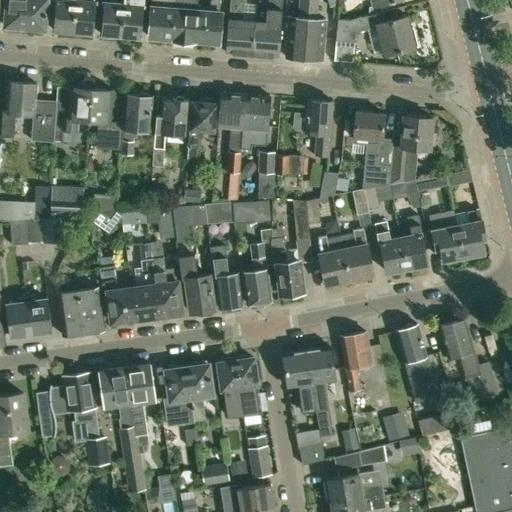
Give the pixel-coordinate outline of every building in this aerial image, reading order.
[(27,0),(5,0),(5,5),(4,25),(25,27),(27,0)] [(27,0),(25,27),(45,28),(46,0),(27,0)] [(55,0),(53,29),(73,31),(75,0),(55,0)] [(75,0),(73,31),(93,32),(95,0),(86,0),(87,0),(83,0),(75,0)] [(123,0),(103,0),(101,33),(120,35),(123,0)] [(143,0),(123,0),(120,35),(141,37),(143,0)] [(172,38),(175,0),(153,0),(153,5),(152,5),(149,36),(172,38)] [(194,41),(196,9),(183,8),(183,0),(175,0),(172,38),(172,39),(194,41)] [(219,42),(220,22),(221,11),(219,11),(219,0),(210,0),(210,10),(196,9),(194,41),(195,41),(195,40),(219,42)] [(243,18),(244,0),(230,0),(229,17),(226,52),(252,54),(254,19),(243,18)] [(278,56),(280,36),(281,21),(280,21),(281,0),(268,0),(267,20),(254,19),(252,54),(278,56)] [(287,36),(286,56),(322,59),(325,18),(316,18),(317,0),(299,0),(298,16),(289,15),(287,36)] [(407,15),(388,20),(385,21),(382,11),(353,19),(353,20),(338,18),(336,40),(351,42),(352,33),(377,26),(384,54),(415,46),(414,45),(417,45),(413,26),(410,27),(407,15)] [(37,83),(9,81),(7,110),(2,110),(0,136),(13,137),(15,112),(34,114),(32,139),(55,140),(58,101),(35,99),(37,83)] [(91,88),(89,88),(87,83),(80,83),(76,87),(70,86),(68,118),(64,117),(62,143),(76,144),(78,119),(89,120),(91,88)] [(110,121),(111,110),(112,90),(91,88),(89,120),(100,121),(98,145),(121,147),(123,122),(110,121)] [(221,91),(219,111),(218,125),(232,126),(228,171),(230,171),(239,172),(241,147),(245,93),(221,91)] [(149,130),(150,116),(152,96),(150,96),(147,93),(141,92),(137,94),(126,93),(123,122),(121,147),(121,153),(132,154),(133,137),(136,137),(136,129),(149,130)] [(267,129),(268,115),(270,95),(245,93),(241,147),(250,147),(251,128),(267,129)] [(185,133),(186,120),(188,100),(185,100),(183,96),(177,95),(175,99),(163,98),(161,115),(157,115),(153,165),(163,165),(166,132),(185,133)] [(213,129),(214,122),(216,98),(198,97),(197,101),(192,100),(188,157),(199,158),(199,149),(196,145),(197,134),(200,134),(201,128),(213,129)] [(328,156),(331,120),(333,100),(307,98),(306,112),(295,111),(293,129),(305,130),(304,132),(316,132),(314,154),(328,156)] [(356,110),(353,136),(367,137),(365,163),(364,188),(376,186),(388,184),(392,149),(393,139),(382,137),(384,113),(356,110)] [(392,149),(388,184),(400,182),(408,180),(414,178),(417,148),(429,149),(429,147),(434,148),(436,133),(430,132),(432,117),(404,114),(400,150),(392,149)] [(276,172),(277,153),(277,150),(260,149),(258,197),(272,196),(274,196),(276,172)] [(277,153),(276,172),(308,173),(308,154),(277,153)] [(472,180),(470,169),(469,168),(447,174),(450,185),(472,180)] [(323,195),(334,193),(338,172),(327,170),(323,195)] [(431,177),(416,179),(418,191),(434,188),(431,177)] [(418,191),(416,179),(402,182),(391,184),(393,192),(394,197),(409,194),(411,206),(415,205),(420,204),(418,191)] [(49,216),(83,213),(85,186),(51,183),(51,185),(49,216)] [(36,184),(35,217),(43,216),(49,216),(51,185),(36,184)] [(238,187),(229,186),(228,200),(232,200),(237,199),(238,187)] [(364,188),(368,208),(380,206),(376,186),(364,188)] [(200,194),(201,190),(185,188),(184,201),(194,202),(200,202),(200,194)] [(368,208),(364,188),(354,190),(362,227),(353,229),(354,232),(340,235),(343,248),(349,278),(352,278),(352,280),(355,282),(366,280),(367,277),(367,275),(373,273),(367,244),(364,227),(372,225),(368,208)] [(93,212),(117,210),(118,194),(95,193),(93,212)] [(319,196),(307,199),(309,221),(321,220),(319,196)] [(310,238),(307,199),(293,198),(296,239),(310,238)] [(269,200),(257,200),(257,220),(269,220),(269,200)] [(233,222),(231,202),(220,203),(221,222),(233,222)] [(173,205),(147,207),(148,221),(174,218),(173,205)] [(457,225),(463,255),(483,251),(482,244),(486,243),(482,219),(478,220),(476,208),(467,210),(470,222),(457,225)] [(139,223),(147,222),(146,209),(137,210),(138,218),(139,223)] [(463,255),(457,225),(453,209),(429,214),(436,253),(441,252),(443,259),(463,255)] [(90,212),(91,225),(94,221),(109,233),(120,219),(122,218),(120,210),(117,210),(93,212),(90,212)] [(123,224),(131,224),(129,211),(121,212),(122,219),(123,224)] [(66,227),(91,225),(90,212),(83,213),(49,216),(43,216),(46,242),(67,240),(66,227)] [(411,234),(401,237),(406,267),(427,263),(422,235),(423,234),(419,214),(408,216),(411,234)] [(28,243),(46,242),(43,216),(35,217),(25,218),(28,243)] [(12,245),(28,243),(25,218),(9,219),(12,245)] [(386,221),(375,223),(379,243),(381,243),(386,271),(406,267),(401,237),(390,239),(386,221)] [(271,237),(270,250),(271,264),(276,263),(280,293),(288,292),(288,295),(300,294),(300,290),(303,290),(299,261),(311,260),(309,238),(297,239),(297,247),(285,248),(282,226),(271,228),(271,237)] [(254,269),(243,271),(247,303),(250,302),(252,305),(258,304),(259,301),(271,300),(266,265),(271,264),(270,250),(271,237),(271,228),(261,229),(263,241),(251,243),(254,269)] [(340,235),(327,237),(326,234),(318,235),(320,257),(325,283),(331,282),(332,284),(334,286),(345,284),(347,281),(346,279),(349,278),(343,248),(340,235)] [(180,312),(182,312),(176,267),(164,269),(161,240),(151,241),(159,315),(169,313),(170,317),(181,315),(180,312)] [(138,318),(159,315),(151,241),(139,243),(145,284),(133,286),(138,318)] [(242,303),(239,284),(238,271),(229,273),(225,244),(210,246),(214,276),(216,276),(220,306),(227,305),(227,309),(230,311),(239,310),(241,307),(240,304),(242,303)] [(213,307),(214,307),(209,273),(196,275),(193,253),(178,256),(181,279),(185,278),(190,311),(196,310),(197,313),(199,315),(211,314),(213,311),(213,307)] [(113,255),(100,256),(100,260),(101,266),(114,265),(113,255)] [(134,318),(131,298),(130,286),(117,288),(114,265),(99,267),(103,292),(107,292),(111,321),(122,320),(122,321),(131,320),(131,318),(134,318)] [(104,329),(101,309),(98,286),(57,292),(63,334),(104,329)] [(52,329),(49,310),(48,298),(36,300),(35,296),(27,297),(31,332),(52,329)] [(10,335),(31,332),(27,297),(17,298),(18,302),(5,304),(10,335)] [(496,385),(489,361),(478,364),(465,318),(439,325),(448,356),(460,353),(471,392),(496,385)] [(406,327),(396,329),(411,384),(416,400),(427,397),(423,381),(421,375),(431,372),(418,323),(414,324),(411,323),(407,324),(406,327)] [(371,363),(369,351),(366,331),(341,335),(350,391),(360,389),(356,365),(371,363)] [(335,379),(333,366),(330,346),(306,350),(315,408),(316,408),(320,435),(333,433),(325,380),(335,379)] [(301,410),(315,408),(306,350),(283,353),(287,386),(298,384),(301,410)] [(256,379),(261,378),(259,362),(254,362),(253,356),(248,357),(247,355),(235,356),(243,412),(267,409),(265,391),(257,392),(256,383),(257,383),(256,379)] [(226,415),(243,412),(235,356),(223,358),(223,361),(218,361),(222,388),(223,388),(226,415)] [(202,395),(212,394),(208,363),(206,363),(206,360),(195,362),(195,365),(187,366),(194,420),(205,419),(202,395)] [(144,435),(139,400),(155,398),(149,363),(124,366),(133,426),(134,436),(144,435)] [(194,420),(187,366),(179,367),(178,364),(167,366),(168,368),(165,369),(169,396),(164,397),(168,424),(184,422),(194,420)] [(134,436),(133,426),(124,366),(99,370),(103,405),(117,403),(129,490),(141,488),(134,436)] [(64,385),(50,387),(49,391),(49,393),(49,396),(49,398),(49,401),(50,403),(51,406),(52,408),(53,410),(73,408),(76,426),(72,427),(74,439),(77,438),(77,439),(85,438),(89,462),(107,460),(104,436),(99,436),(90,371),(63,375),(64,385)] [(28,429),(25,412),(23,392),(0,394),(0,464),(11,463),(7,431),(28,429)] [(455,407),(418,417),(423,433),(459,424),(455,407)] [(53,410),(39,412),(42,435),(54,433),(53,435),(55,436),(55,433),(56,431),(56,428),(56,425),(56,423),(56,420),(55,418),(54,415),(54,413),(53,410)] [(405,412),(384,417),(390,441),(411,435),(405,412)] [(490,511),(511,507),(511,424),(459,436),(475,511),(490,511)] [(187,444),(197,443),(195,428),(185,429),(187,444)] [(357,437),(356,435),(343,438),(345,450),(351,448),(359,447),(357,437)] [(418,444),(417,437),(400,440),(401,449),(402,454),(417,452),(420,451),(418,444)] [(321,442),(299,447),(302,464),(324,458),(321,442)] [(385,460),(383,447),(383,444),(359,450),(361,464),(385,460)] [(254,448),(258,477),(272,475),(268,446),(254,448)] [(247,472),(245,459),(233,461),(229,462),(230,466),(232,478),(235,478),(248,476),(247,472)] [(227,463),(203,467),(206,485),(229,481),(228,474),(227,463)] [(383,494),(383,493),(381,482),(360,485),(358,472),(326,477),(330,503),(383,494)] [(162,500),(175,498),(174,489),(172,479),(159,481),(162,500)] [(224,511),(236,511),(274,506),(270,482),(224,490),(226,505),(224,506),(224,511)] [(364,511),(364,510),(383,507),(385,507),(383,494),(330,503),(331,511),(364,511)] [(198,511),(196,496),(195,496),(194,496),(182,498),(182,499),(182,500),(184,511),(198,511)] [(0,503),(0,511),(10,511),(10,508),(0,503)]
